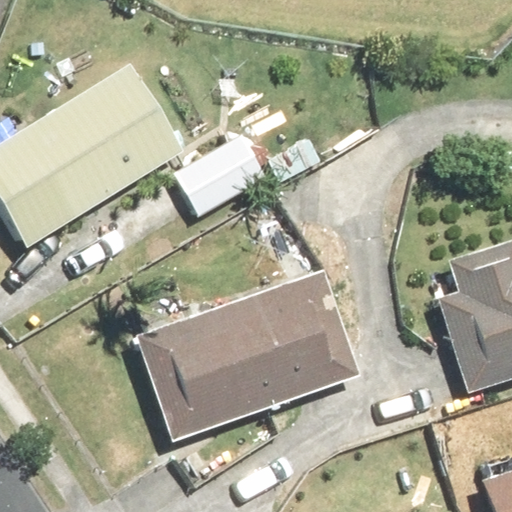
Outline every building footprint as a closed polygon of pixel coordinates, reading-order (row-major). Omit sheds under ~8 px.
[(0,138),(0,200),(29,248),(186,153),(129,60),(0,138)] [(236,133),(165,176),(192,222),(264,179),(236,133)] [(440,300),(468,389),(511,374),(511,237),(448,257),(460,294),(440,300)] [(324,270),(137,335),(174,441),(362,376),(324,270)] [(511,511),(511,466),(478,478),(489,511),(511,511)] [(174,469),(115,506),(118,511),(160,511),(189,494),(174,469)]
